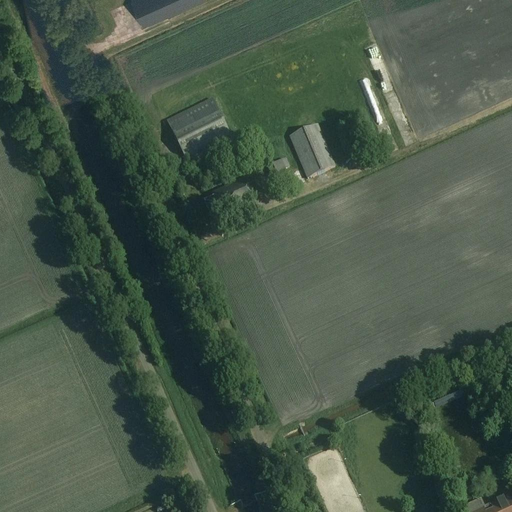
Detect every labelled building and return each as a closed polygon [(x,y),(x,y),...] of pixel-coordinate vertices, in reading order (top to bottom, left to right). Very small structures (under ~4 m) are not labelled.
[(200,0),(130,0),(142,26),(200,0)] [(213,98),(166,121),(189,167),(236,144),(213,98)] [(289,137),(306,179),(336,167),(318,124),(289,137)] [(245,175),(267,166),(278,192),(297,185),(286,158),(282,160),(276,147),(240,162),(245,175)] [(212,193),(214,198),(204,202),(212,220),(224,215),(225,219),(256,205),(244,179),(212,193)] [(123,436),(132,432),(124,416),(116,420),(123,436)] [(460,511),(511,511),(511,505),(509,498),(485,508),(482,502),(460,511)]
